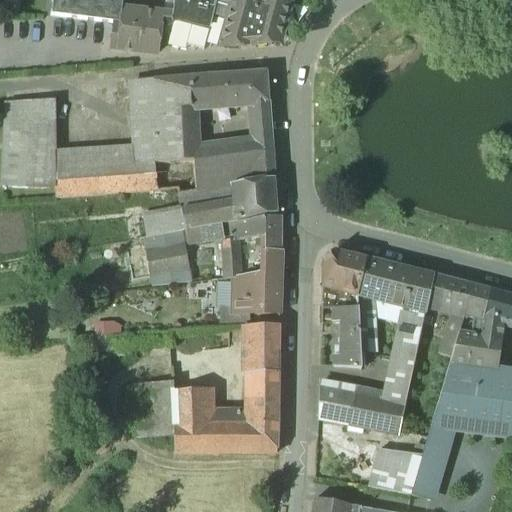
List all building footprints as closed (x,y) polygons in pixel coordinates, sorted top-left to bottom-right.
[(123,0),(50,0),(48,16),(113,25),(120,26),(122,11),(123,0)] [(189,0),(174,0),(172,17),(172,22),(186,23),(191,0),(190,0),(189,0)] [(267,0),(189,0),(190,0),(191,0),(186,23),(210,28),(213,18),(228,22),(221,46),(232,49),(245,48),(245,46),(251,48),(270,46),(272,39),(281,41),(290,6),(267,0)] [(482,0),(468,0),(468,8),(481,9),(482,0)] [(172,17),(122,11),(120,26),(113,25),(110,51),(136,54),(136,52),(158,55),(161,33),(163,33),(171,27),(172,22),(172,17)] [(266,75),(207,79),(207,108),(253,106),(268,105),(266,75)] [(256,141),(193,149),(191,109),(207,108),(207,79),(132,85),(130,86),(130,87),(129,87),(129,89),(132,154),(133,165),(143,167),(154,166),(193,163),(196,194),(232,189),(232,188),(274,182),(269,123),(254,123),(256,141)] [(54,103),(7,106),(6,126),(31,126),(54,126),(54,103)] [(268,105),(253,106),(254,123),(269,123),(268,105)] [(31,126),(6,126),(2,190),(28,191),(31,126)] [(54,126),(31,126),(28,191),(41,191),(55,190),(56,189),(55,159),(54,126)] [(132,154),(55,159),(56,189),(55,190),(55,201),(157,193),(154,166),(143,167),(133,165),(132,154)] [(219,206),(181,212),(185,233),(220,227),(231,225),(276,217),(274,182),(232,188),(232,189),(235,209),(220,211),(219,206)] [(181,212),(142,219),(146,240),(185,233),(181,212)] [(281,220),(231,225),(231,242),(238,241),(238,243),(256,241),(256,248),(262,248),(262,254),(281,254),(281,220)] [(185,233),(187,246),(222,239),(220,227),(185,233)] [(143,247),(151,291),(185,285),(178,241),(143,247)] [(231,242),(222,243),(224,280),(235,279),(241,278),(238,243),(238,241),(231,242)] [(281,254),(262,254),(261,276),(260,316),(280,317),(281,255),(281,254)] [(365,262),(334,254),(323,262),(322,290),(333,293),(356,299),(365,262)] [(400,271),(365,262),(356,299),(357,311),(357,320),(372,320),(371,302),(390,307),(400,271)] [(433,279),(400,271),(390,307),(409,312),(425,316),(427,307),(433,279)] [(241,278),(235,279),(234,309),(234,316),(249,316),(260,316),(261,276),(241,278)] [(473,289),(433,279),(427,307),(454,314),(465,316),(466,316),(473,289)] [(490,294),(473,289),(466,316),(482,321),(490,294)] [(356,299),(333,293),(332,311),(357,311),(356,299)] [(511,299),(490,294),(482,321),(481,339),(500,342),(502,323),(511,326),(511,299)] [(234,309),(220,309),(219,330),(250,327),(249,316),(234,316),(234,309)] [(357,311),(332,311),(332,325),(340,325),(340,359),(360,361),(357,320),(357,311)] [(425,316),(409,312),(389,404),(405,407),(415,362),(425,316)] [(454,314),(447,331),(439,357),(452,361),(459,336),(460,334),(465,316),(454,314)] [(372,320),(357,320),(359,356),(374,355),(372,320)] [(278,329),(251,329),(246,329),(245,377),(278,376),(278,329)] [(170,335),(129,338),(130,351),(171,349),(170,335)] [(481,339),(459,336),(452,361),(451,365),(478,369),(496,372),(500,342),(481,339)] [(129,338),(96,340),(98,360),(131,357),(130,351),(129,338)] [(340,359),(339,359),(334,359),(333,369),(360,372),(360,361),(340,359)] [(478,369),(451,365),(431,429),(455,433),(466,435),(478,369)] [(496,372),(478,369),(466,435),(498,439),(509,374),(496,372)] [(511,373),(509,374),(498,439),(511,441),(511,373)] [(278,376),(245,377),(250,393),(278,393),(278,376)] [(355,397),(319,390),(318,422),(349,428),(355,397)] [(207,392),(173,394),(174,435),(174,455),(222,455),(222,427),(210,427),(207,397),(207,392)] [(278,393),(250,393),(250,414),(237,414),(237,427),(238,427),(277,426),(278,393)] [(173,394),(138,396),(139,435),(174,435),(173,394)] [(389,404),(355,397),(349,428),(399,438),(405,407),(389,404)] [(277,426),(238,427),(237,427),(222,427),(222,455),(276,456),(277,426)] [(455,433),(431,429),(427,440),(427,441),(421,460),(410,498),(435,503),(455,433)] [(427,440),(419,438),(413,459),(421,460),(427,441),(427,440)] [(359,511),(360,510),(314,502),(312,511),(359,511)]
